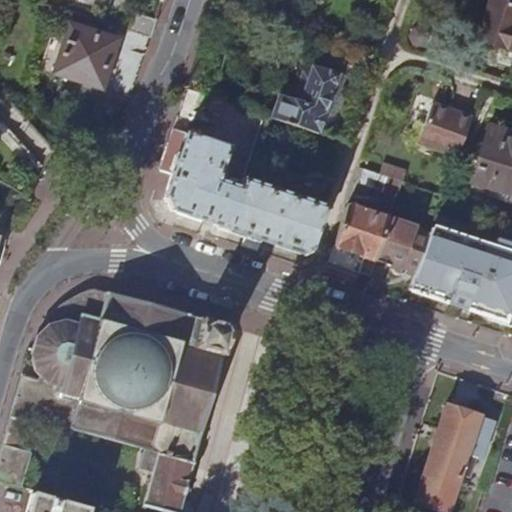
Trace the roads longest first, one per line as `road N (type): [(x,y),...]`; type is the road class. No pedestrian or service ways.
road 1 (tertiary): [(413,340),(171,261)]
road 2 (residential): [(366,511),(413,340)]
road 3 (residential): [(136,142),(36,282)]
road 4 (residential): [(190,0),(136,142)]
road 5 (tertiary): [(171,261),(90,261),(36,282)]
road 6 (residential): [(171,261),(129,213),(136,142)]
